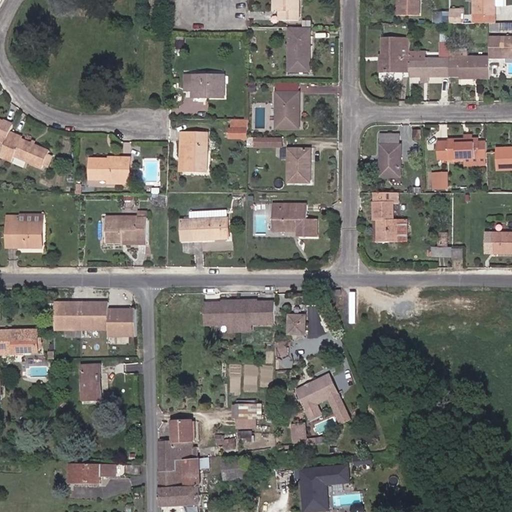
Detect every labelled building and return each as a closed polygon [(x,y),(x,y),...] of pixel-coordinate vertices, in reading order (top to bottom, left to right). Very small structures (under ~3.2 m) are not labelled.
[(299,21),(299,0),(274,0),(275,12),(280,12),(286,12),(286,21),(299,21)] [(399,0),(399,15),(420,15),(419,0),(399,0)] [(495,23),(495,0),(474,0),(475,23),(490,23),(495,23)] [(464,20),(465,9),(453,8),(453,20),(464,20)] [(511,30),(511,22),(495,23),(490,23),(490,30),(511,30)] [(310,72),(311,28),(290,28),(290,71),(310,72)] [(450,42),(450,34),(442,34),(442,42),(450,42)] [(511,58),(511,38),(490,38),(490,58),(511,58)] [(410,72),(410,52),(410,39),(384,39),(384,56),(384,61),(381,61),(381,72),(410,72)] [(450,77),(450,52),(450,44),(450,42),(442,42),(442,59),(426,59),(426,52),(410,52),(410,72),(410,77),(423,77),(429,77),(450,77)] [(490,79),(490,58),(470,58),(470,52),(461,52),(450,52),(450,77),(460,77),(460,79),(490,79)] [(225,98),(225,76),(186,76),(186,91),(193,91),(193,95),(208,95),(208,98),(225,98)] [(300,129),(300,93),(277,93),(277,129),(300,129)] [(11,132),(14,125),(0,119),(0,154),(1,155),(11,132)] [(249,138),(249,120),(232,120),(232,129),(229,129),(229,139),(249,139),(249,138)] [(44,165),(48,155),(50,151),(22,139),(23,137),(11,132),(1,155),(12,162),(15,156),(43,168),(44,165)] [(207,174),(209,133),(182,132),(180,173),(207,174)] [(401,177),(402,146),(400,146),(400,135),(381,135),(381,156),(385,156),(385,177),(401,177)] [(283,147),(283,138),(256,138),(256,147),(283,147)] [(488,165),(487,142),(479,143),(479,140),(472,140),(466,140),(450,141),(450,142),(439,143),(440,159),(466,158),(467,166),(488,165)] [(511,169),(511,148),(497,149),(498,170),(511,169)] [(311,183),(311,150),(290,150),(289,182),(311,183)] [(49,167),(53,157),(48,155),(44,165),(49,167)] [(130,184),(131,158),(110,157),(109,160),(91,159),(90,180),(109,180),(109,183),(130,184)] [(448,189),(448,172),(435,172),(435,189),(448,189)] [(395,220),(394,204),(399,204),(399,193),(377,193),(377,203),(376,203),(376,221),(379,221),(380,243),(409,242),(408,220),(395,220)] [(165,203),(165,195),(154,195),(154,203),(165,203)] [(318,238),(318,220),(308,220),(308,205),(274,205),(274,231),(300,231),(300,237),(318,238)] [(148,240),(148,211),(139,211),(139,217),(106,218),(106,242),(123,242),(123,240),(148,240)] [(44,248),(43,215),(8,215),(8,248),(44,248)] [(230,238),(229,218),(182,221),(183,241),(230,238)] [(511,253),(511,233),(496,234),(496,253),(511,253)] [(463,259),(463,249),(453,249),(453,260),(463,259)] [(275,324),(275,302),(206,304),(206,325),(275,324)] [(108,303),(57,303),(57,330),(110,330),(110,336),(134,336),(134,310),(108,310),(108,303)] [(307,335),(307,316),(290,315),(290,335),(307,335)] [(39,353),(39,330),(0,331),(0,355),(14,355),(14,353),(39,353)] [(101,390),(100,374),(102,374),(101,366),(83,367),(84,400),(103,400),(102,390),(101,390)] [(340,394),(330,375),(297,390),(307,410),(340,394)] [(259,419),(258,405),(237,406),(237,419),(259,419)] [(194,459),(193,442),(195,442),(194,421),(172,422),(173,442),(160,443),(160,473),(184,470),(184,461),(194,459)] [(308,442),(306,424),(298,425),(301,443),(308,442)] [(251,478),(250,458),(224,461),(226,481),(251,478)] [(200,479),(199,459),(194,459),(184,461),(184,470),(185,480),(200,479)] [(140,474),(140,463),(127,463),(127,474),(140,474)] [(101,484),(101,476),(117,476),(117,465),(71,465),(70,483),(101,484)] [(328,485),(351,483),(349,467),(301,471),(304,511),(329,511),(330,511),(328,485)] [(202,506),(200,479),(185,480),(184,470),(160,473),(159,473),(160,490),(185,488),(186,506),(202,506)] [(186,506),(185,488),(160,490),(161,507),(186,506)]
